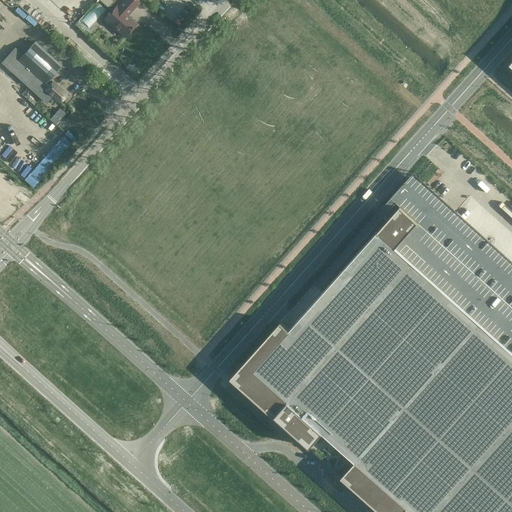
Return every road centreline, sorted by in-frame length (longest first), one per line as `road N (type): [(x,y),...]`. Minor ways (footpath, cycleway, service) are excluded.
road 1 (unclassified): [(511,35),(215,368)]
road 2 (tertiary): [(28,224),(229,0)]
road 3 (unknown): [(431,213),(402,194),(298,314),(280,319),(266,311)]
road 4 (unclassified): [(185,402),(31,265)]
road 5 (unclassified): [(0,346),(130,465)]
road 6 (unknown): [(431,213),(417,249),(511,335)]
road 7 (unclassified): [(309,511),(185,402)]
